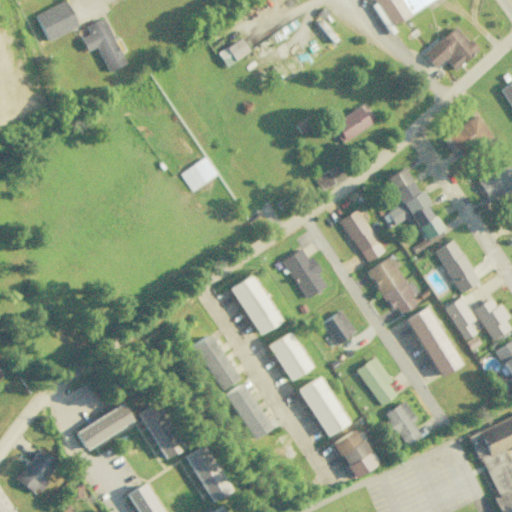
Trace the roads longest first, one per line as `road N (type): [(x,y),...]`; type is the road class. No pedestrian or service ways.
road 1 (residential): [(44,392),(409,132)]
road 2 (residential): [(302,215),(442,424)]
road 3 (residential): [(327,480),(198,282)]
road 4 (residential): [(409,132),(511,284)]
road 5 (residential): [(409,132),(511,39)]
